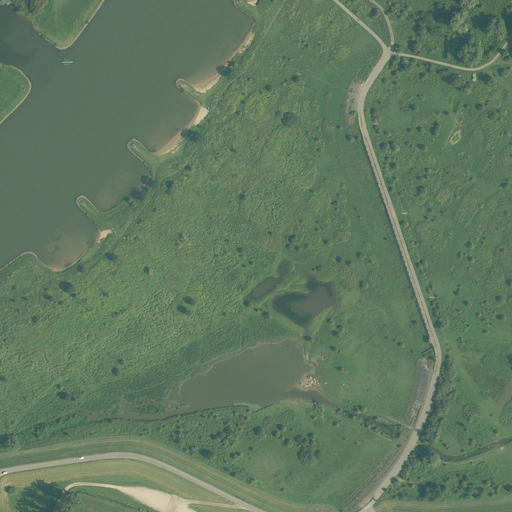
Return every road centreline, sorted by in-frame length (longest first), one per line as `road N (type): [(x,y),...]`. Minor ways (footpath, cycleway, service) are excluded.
road 1 (unclassified): [(364,511),(405,456),(440,357),(363,121),(362,98),(387,52),(334,0)]
road 2 (tertiary): [(0,472),(137,457),(259,511)]
road 3 (track): [(53,511),(75,484),(114,486),(171,506)]
